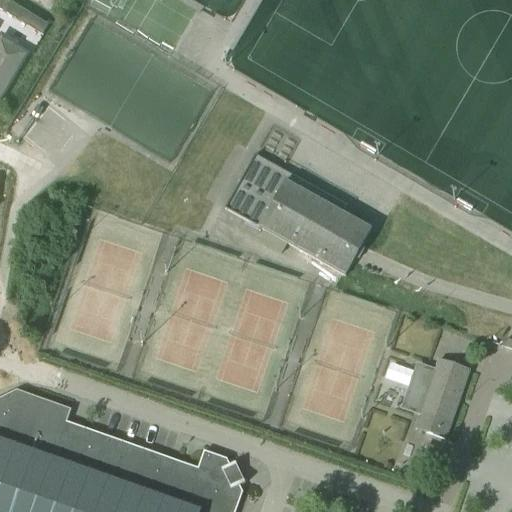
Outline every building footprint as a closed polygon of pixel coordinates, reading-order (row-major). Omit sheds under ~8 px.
[(10,5),(1,0),(0,0),(0,12),(4,15),(10,5)] [(10,5),(4,15),(18,23),(24,13),(10,5)] [(20,123),(44,144),(59,127),(35,107),(20,123)] [(281,185),(257,229),(264,233),(261,238),(258,244),(281,257),(285,250),(287,247),(343,278),(351,262),(354,257),(360,245),(366,234),(368,232),(342,218),(281,185)] [(417,371),(404,409),(421,415),(416,430),(445,440),(447,435),(469,372),(439,362),(434,377),(417,371)] [(0,511),(200,511),(213,475),(198,470),(196,470),(188,467),(179,464),(174,462),(137,449),(86,431),(80,429),(66,424),(70,412),(51,406),(51,405),(16,393),(0,400),(0,511)] [(426,446),(417,473),(432,478),(440,453),(441,451),(426,446)] [(200,511),(235,511),(242,495),(239,488),(244,486),(235,465),(229,468),(226,461),(204,453),(198,470),(213,475),(200,511)]
